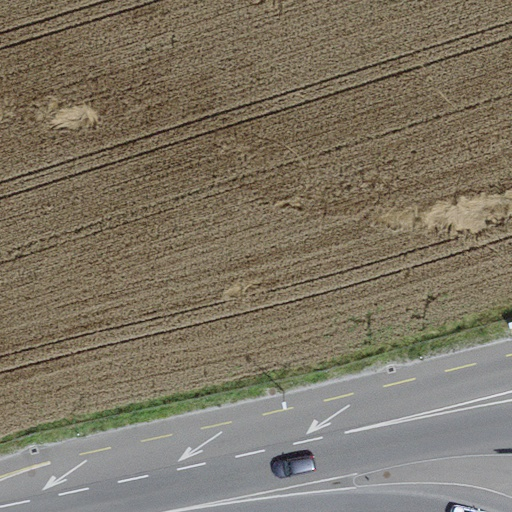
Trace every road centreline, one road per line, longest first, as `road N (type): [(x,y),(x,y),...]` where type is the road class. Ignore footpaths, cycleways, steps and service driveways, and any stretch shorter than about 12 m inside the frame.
road 1 (secondary): [(334,438),(185,467),(72,511)]
road 2 (secondary): [(511,365),(474,374),(334,438)]
road 3 (secondary): [(511,425),(334,438)]
